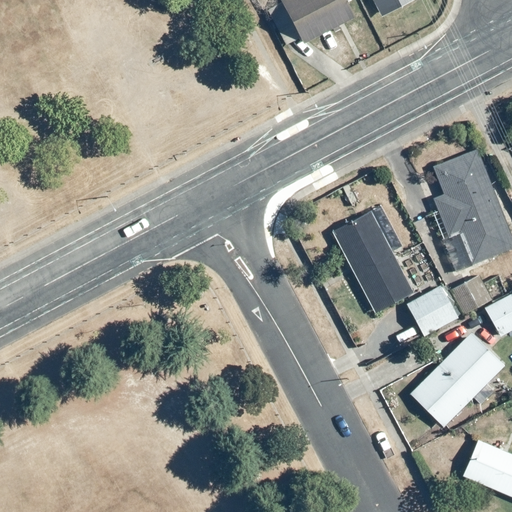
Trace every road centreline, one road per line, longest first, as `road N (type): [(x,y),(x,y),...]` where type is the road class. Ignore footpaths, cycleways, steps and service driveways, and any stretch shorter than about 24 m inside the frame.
road 1 (residential): [(378,511),(211,198)]
road 2 (tertiary): [(511,39),(211,198)]
road 3 (tertiary): [(211,198),(0,309)]
